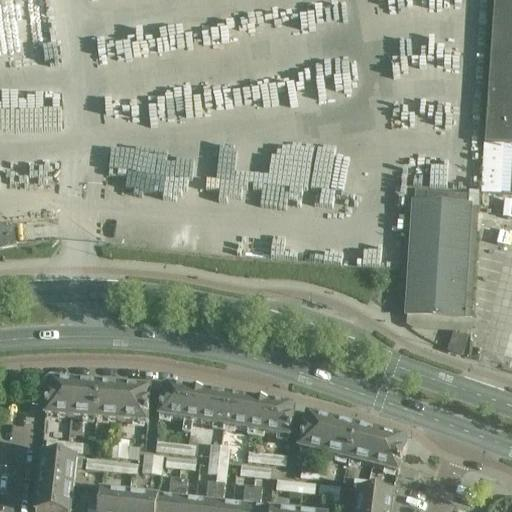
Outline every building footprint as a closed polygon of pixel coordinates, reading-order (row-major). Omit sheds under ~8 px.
[(511,0),(494,0),(485,145),(511,146),(511,0)] [(448,200),(435,200),(435,207),(423,207),(423,198),(414,197),(406,318),(461,321),(469,209),(448,208),(448,200)] [(0,228),(0,253),(16,250),(12,227),(0,228)] [(449,354),(460,357),(466,340),(455,336),(449,354)] [(46,387),(46,393),(44,418),(70,420),(73,385),(50,384),(46,387)] [(78,421),(96,423),(99,387),(73,385),(70,420),(78,421)] [(96,423),(122,425),(125,389),(99,387),(96,423)] [(149,391),(125,389),(122,425),(147,427),(149,391)] [(223,430),(228,399),(167,389),(162,392),(158,419),(223,430)] [(289,441),(292,423),(293,414),(290,409),(228,399),(223,430),(289,441)] [(331,423),(327,422),(306,417),(297,451),(322,458),(331,423)] [(322,458),(347,464),(356,429),(331,423),(322,458)] [(111,442),(110,442),(109,452),(119,452),(120,443),(121,428),(112,428),(111,442)] [(347,464),(373,470),(381,436),(356,429),(347,464)] [(373,470),(397,476),(405,446),(402,441),(381,436),(373,470)] [(47,443),(46,453),(55,454),(56,444),(47,443)] [(129,444),(120,443),(119,452),(129,453),(129,444)] [(64,455),(65,445),(56,444),(55,454),(64,455)] [(65,445),(64,455),(73,456),(74,446),(65,445)] [(157,445),(156,455),(165,456),(166,446),(157,445)] [(82,457),(84,447),(74,446),(73,456),(82,457)] [(175,458),(176,447),(166,446),(165,456),(175,458)] [(176,447),(175,458),(185,459),(186,448),(176,447)] [(195,460),(196,449),(186,448),(185,459),(195,460)] [(220,449),(211,448),(210,458),(219,459),(220,449)] [(230,450),(220,449),(219,459),(229,460),(230,450)] [(108,461),(118,462),(119,452),(109,452),(108,461)] [(118,462),(128,463),(129,453),(119,452),(118,462)] [(249,455),(248,466),(257,467),(258,456),(249,455)] [(267,468),(268,457),(258,456),(257,467),(267,468)] [(268,457),(267,468),(277,469),(278,458),(268,457)] [(41,458),(34,511),(71,511),(72,510),(76,472),(77,462),(41,458)] [(154,459),(144,458),(143,468),(153,469),(154,459)] [(210,458),(208,468),(217,469),(219,459),(210,458)] [(287,470),(288,459),(278,458),(277,469),(287,470)] [(164,460),(154,459),(153,469),(163,470),(164,460)] [(229,460),(219,459),(217,469),(218,469),(228,470),(229,460)] [(166,461),(165,471),(175,472),(177,462),(166,461)] [(87,462),(85,472),(96,474),(97,463),(87,462)] [(186,463),(181,462),(177,462),(175,472),(179,473),(185,473),(186,463)] [(97,463),(96,474),(106,475),(107,464),(97,463)] [(196,464),(186,463),(185,473),(188,473),(195,474),(196,464)] [(107,464),(106,475),(116,476),(117,465),(107,464)] [(117,465),(116,476),(126,477),(127,467),(117,465)] [(137,478),(138,468),(127,467),(126,477),(137,478)] [(142,477),(152,478),(153,469),(143,468),(142,477)] [(207,478),(216,479),(217,469),(208,468),(207,478)] [(152,478),(162,479),(163,470),(153,469),(152,478)] [(228,470),(218,469),(217,469),(216,479),(217,479),(227,480),(228,470)] [(241,469),(240,479),(250,480),(251,470),(241,469)] [(251,470),(250,480),(260,481),(261,471),(251,470)] [(269,482),(271,472),(261,471),(260,481),(269,482)] [(301,471),(300,482),(310,483),(311,472),(301,471)] [(320,484),(321,473),(311,472),(310,483),(320,484)] [(179,473),(178,482),(187,483),(188,473),(185,473),(179,473)] [(226,489),(227,480),(217,479),(215,486),(215,488),(224,489),(226,489)] [(155,511),(174,511),(178,482),(170,481),(168,498),(158,497),(157,500),(155,511)] [(174,511),(193,511),(195,501),(185,500),(187,483),(178,482),(174,511)] [(277,483),(276,494),(285,495),(286,484),(277,483)] [(295,496),(296,485),(286,484),(285,495),(295,496)] [(390,511),(392,498),(371,496),(372,486),(353,484),(352,494),(356,494),(354,511),(390,511)] [(212,511),(215,488),(215,486),(207,485),(205,502),(195,501),(193,511),(212,511)] [(296,485),(295,496),(305,497),(306,486),(296,485)] [(315,498),(316,488),(306,486),(305,497),(315,498)] [(212,511),(232,511),(233,505),(223,504),(224,489),(215,488),(212,511)] [(320,488),(318,502),(328,503),(329,499),(330,489),(320,488)] [(340,490),(330,489),(329,499),(339,500),(340,490)] [(232,511),(250,511),(253,491),(245,490),(243,506),(233,505),(232,511)] [(250,511),(270,511),(270,510),(260,509),(262,492),(253,491),(250,511)] [(155,511),(157,500),(100,493),(97,511),(155,511)] [(328,509),(338,510),(339,500),(329,499),(328,503),(329,503),(328,509)]
